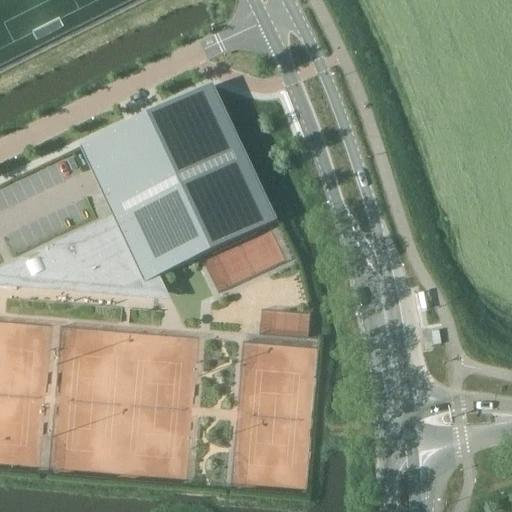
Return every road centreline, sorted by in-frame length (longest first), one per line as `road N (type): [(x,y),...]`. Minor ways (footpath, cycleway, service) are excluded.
road 1 (secondary): [(262,20),(340,213),(387,423)]
road 2 (secondary): [(411,403),(346,131),(291,6)]
road 3 (residential): [(217,43),(0,152)]
